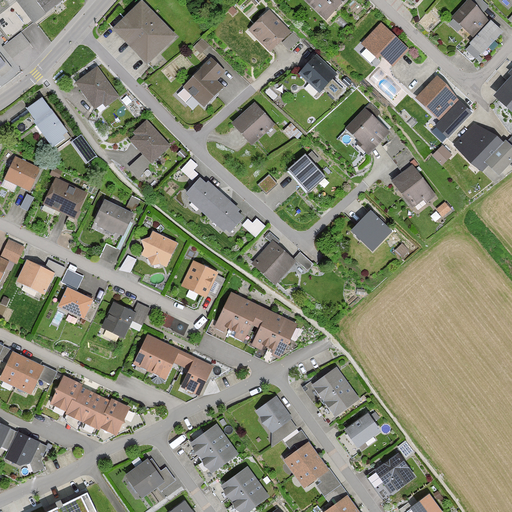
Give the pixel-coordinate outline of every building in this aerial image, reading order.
[(64,0),(20,0),(19,1),(39,23),(64,0)] [(351,0),(350,0),(309,0),(307,2),(329,23),(351,0)] [(487,55),(506,32),(469,2),(455,19),(479,39),(475,45),(487,55)] [(180,38),(148,6),(121,32),(152,65),(180,38)] [(293,36),(269,14),(252,33),(275,55),(293,36)] [(412,52),(383,26),(364,47),(381,62),(385,58),(397,69),(412,52)] [(2,45),(13,58),(32,43),(22,30),(2,45)] [(301,78),(324,96),(339,78),(316,59),(301,78)] [(207,73),(204,71),(187,91),(210,110),(226,90),(220,85),(228,76),(214,64),(207,73)] [(122,101),(98,71),(78,86),(98,111),(106,105),(110,110),(122,101)] [(468,104),(439,79),(418,102),(447,127),(468,104)] [(511,83),(499,100),(511,110),(511,83)] [(74,137),(46,100),(32,110),(41,122),(39,124),(57,149),(74,137)] [(278,129),(257,106),(236,126),(257,148),(278,129)] [(349,128),(375,155),(395,136),(369,108),(349,128)] [(174,149),(150,122),(136,135),(139,138),(134,143),(156,166),(174,149)] [(511,145),(504,138),(475,126),(456,148),(487,174),(494,167),(508,179),(511,175),(511,145)] [(81,138),(73,145),(89,166),(97,159),(81,138)] [(443,162),(453,151),(443,142),(433,152),(443,162)] [(329,178),(308,155),(289,172),(310,195),(329,178)] [(181,167),(193,178),(201,169),(190,158),(181,167)] [(44,172),(17,160),(3,189),(17,196),(20,189),(34,195),(44,172)] [(436,196),(413,168),(396,183),(417,208),(426,201),(428,204),(436,196)] [(270,173),(258,183),(267,193),(278,182),(270,173)] [(48,207),(79,221),(91,195),(60,181),(48,207)] [(211,187),(204,181),(190,196),(195,201),(194,202),(233,236),(251,216),(214,184),(211,187)] [(138,216),(107,204),(97,227),(129,239),(138,216)] [(451,211),(445,204),(439,210),(445,217),(451,211)] [(394,234),(371,215),(354,234),(377,254),(394,234)] [(182,246),(155,234),(154,241),(147,244),(148,253),(144,258),(171,270),(182,246)] [(28,250),(10,241),(2,259),(0,257),(0,287),(2,288),(13,265),(20,268),(28,250)] [(114,262),(121,248),(107,242),(100,256),(114,262)] [(300,262),(275,243),(257,267),(281,286),(300,262)] [(308,268),(314,262),(301,249),(295,255),(308,268)] [(131,271),(137,257),(127,254),(122,267),(131,271)] [(54,273),(27,260),(17,281),(44,294),(54,273)] [(220,273),(195,263),(185,289),(210,299),(220,273)] [(63,281),(80,286),(84,273),(67,268),(63,281)] [(93,299),(67,287),(58,307),(84,319),(93,299)] [(300,325),(233,296),(218,330),(249,344),(255,331),(261,333),(255,347),(285,360),(300,325)] [(135,312),(114,304),(103,329),(127,339),(134,323),(145,328),(152,312),(138,305),(135,312)] [(218,370),(150,338),(136,366),(172,383),(180,366),(193,372),(185,388),(205,398),(218,370)] [(50,369),(16,354),(3,382),(36,398),(50,369)] [(316,387),(342,420),(365,402),(339,369),(316,387)] [(85,390),(86,387),(67,379),(56,405),(71,412),(69,417),(105,432),(106,430),(123,437),(136,408),(117,400),(115,403),(85,390)] [(259,414),(275,435),(294,420),(279,399),(259,414)] [(349,433),(363,450),(384,433),(370,415),(349,433)] [(51,448),(0,425),(0,454),(3,455),(5,451),(12,453),(9,459),(33,469),(36,462),(44,466),(51,448)] [(194,445),(218,476),(243,457),(220,426),(194,445)] [(333,473),(313,445),(288,463),(309,491),(333,473)] [(379,471),(396,495),(418,479),(401,455),(379,471)] [(169,484),(151,463),(132,479),(150,500),(169,484)] [(227,488),(246,511),(259,511),(275,499),(251,469),(227,488)] [(42,504),(86,485),(82,477),(39,495),(42,504)] [(416,509),(418,511),(446,511),(434,495),(416,509)] [(59,510),(54,511),(96,511),(89,496),(59,510)] [(195,511),(185,499),(169,511),(195,511)] [(360,511),(350,499),(332,511),(360,511)]
